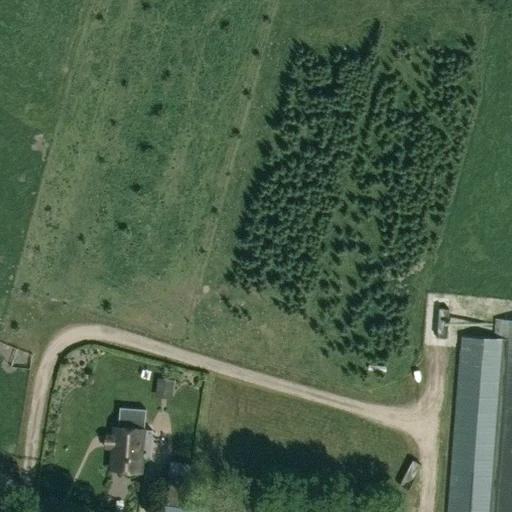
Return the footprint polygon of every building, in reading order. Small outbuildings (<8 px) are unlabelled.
[(511,511),(511,319),(495,318),(493,335),(503,336),(502,340),(489,511),(511,511)] [(463,337),(449,511),(489,511),(502,340),(463,337)] [(152,430),(144,429),(146,409),(120,407),(118,426),(115,426),(114,434),(106,433),(104,448),(113,449),(111,468),(141,471),(143,458),(150,458),(152,430)] [(170,461),(167,481),(192,483),(192,482),(194,463),(170,461)] [(192,483),(167,481),(162,511),(403,511),(404,509),(192,482),(192,483)]
